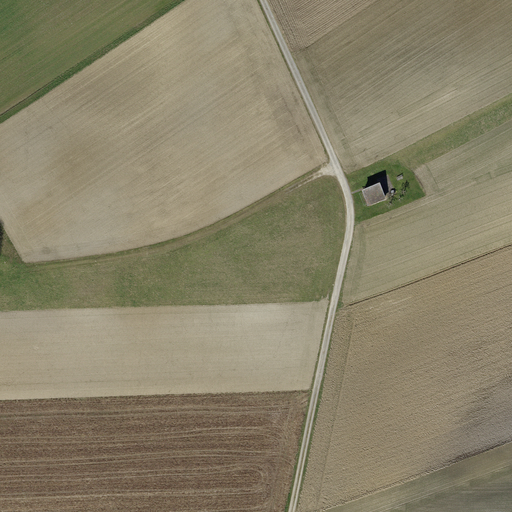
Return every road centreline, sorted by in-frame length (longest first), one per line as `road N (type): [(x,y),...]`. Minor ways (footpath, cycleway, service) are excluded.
road 1 (track): [(297,511),(355,198)]
road 2 (track): [(138,259),(219,233),(340,165)]
road 3 (track): [(266,0),(355,198)]
